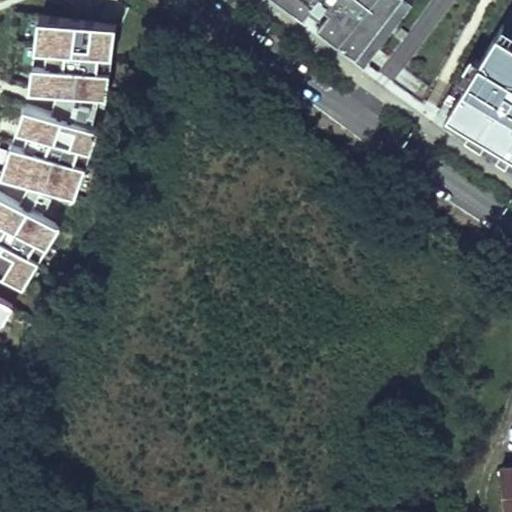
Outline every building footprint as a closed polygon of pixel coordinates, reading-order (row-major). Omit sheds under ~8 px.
[(279,0),(347,51),(362,63),(411,0),(279,0)] [(105,94),(112,95),(122,24),(48,14),(39,85),(61,88),(105,94)] [(511,28),(505,24),(500,31),(511,38),(511,28)] [(511,38),(500,31),(482,61),(468,52),(439,100),(451,108),(447,115),(511,153),(511,38)] [(56,112),(98,126),(105,94),(61,88),(58,101),(56,112)] [(76,195),(80,197),(103,128),(98,126),(56,112),(33,103),(8,172),(33,180),(76,195)] [(511,153),(447,115),(443,122),(511,163),(511,153)] [(24,202),(61,224),(76,195),(33,180),(29,192),(24,202)] [(0,273),(26,289),(64,226),(61,224),(24,202),(0,187),(0,273)] [(0,333),(18,303),(0,293),(0,333)] [(511,511),(511,466),(500,468),(503,511),(511,511)]
